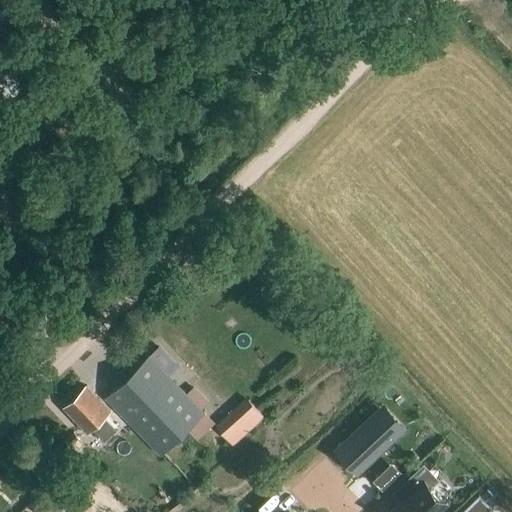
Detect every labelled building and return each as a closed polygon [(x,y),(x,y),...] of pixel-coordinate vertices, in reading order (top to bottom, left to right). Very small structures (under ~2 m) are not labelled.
[(0,99),(4,103),(4,104),(29,80),(47,63),(14,29),(0,42),(0,99)] [(63,74),(71,64),(65,58),(57,68),(63,74)] [(260,263),(269,255),(254,239),(245,248),(260,263)] [(341,349),(355,337),(339,320),(325,332),(341,349)] [(149,353),(104,396),(161,454),(187,428),(197,439),(215,421),(202,408),(210,400),(194,384),(186,392),(149,353)] [(115,428),(103,415),(109,409),(86,385),(64,406),(87,431),(92,427),(103,439),(115,428)] [(246,396),(216,423),(226,435),(232,442),(263,414),(255,406),(246,396)] [(387,403),(336,451),(354,471),(405,423),(387,403)] [(80,438),(73,431),(64,439),(69,444),(71,446),(72,445),(80,438)] [(69,444),(56,456),(65,465),(79,452),(72,445),(71,446),(69,444)] [(411,491),(392,510),(394,511),(435,511),(446,502),(431,486),(439,478),(424,462),(403,482),(411,491)] [(64,469),(30,502),(39,511),(47,511),(77,483),(85,476),(73,464),(66,471),(64,469)] [(373,480),(382,490),(389,483),(380,473),(373,480)] [(489,511),(493,509),(480,493),(459,511),(489,511)]
